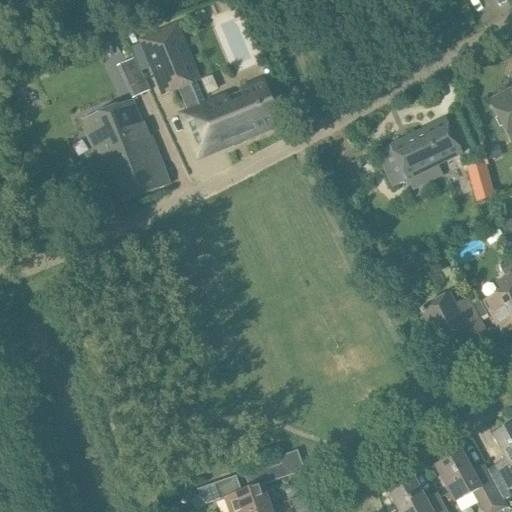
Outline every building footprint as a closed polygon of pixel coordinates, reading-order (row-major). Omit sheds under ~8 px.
[(177,27),(142,42),(145,51),(164,95),(178,89),(197,82),(199,81),(177,27)] [(145,81),(128,89),(133,99),(150,91),(145,81)] [(197,82),(178,89),(182,98),(188,114),(182,116),(189,133),(200,158),(225,148),(228,147),(232,145),(231,143),(234,142),(243,139),(243,140),(276,127),(282,124),(265,81),(216,102),(207,105),(197,82)] [(511,91),(490,102),(511,143),(511,142),(511,91)] [(159,165),(132,102),(82,121),(112,182),(120,204),(169,186),(162,164),(159,165)] [(463,154),(446,119),(391,146),(378,153),(387,171),(394,187),(463,154)] [(486,150),(489,161),(496,159),(493,148),(486,150)] [(486,164),(468,169),(477,202),(495,197),(486,164)] [(478,215),(472,192),(454,196),(460,220),(478,215)] [(511,238),(511,231),(507,222),(500,226),(508,240),(511,238)] [(503,292),(485,301),(494,317),(503,335),(511,330),(511,261),(498,268),(504,280),(498,283),(503,292)] [(456,306),(450,296),(422,311),(441,348),(457,339),(464,352),(490,337),(470,299),(456,306)] [(511,496),(509,491),(511,489),(511,425),(492,436),(506,461),(488,470),(492,479),(500,493),(504,501),(511,496)] [(473,472),(463,452),(435,467),(445,484),(455,504),(474,493),(484,511),(500,511),(508,508),(504,501),(500,493),(492,479),(488,470),(485,466),(473,472)] [(230,511),(259,511),(271,508),(263,485),(286,477),(281,465),(246,477),(250,489),(242,492),(236,477),(198,490),(209,504),(225,499),(230,511)] [(427,501),(414,478),(389,492),(399,511),(446,511),(437,495),(427,501)] [(297,511),(317,505),(313,493),(292,501),(296,511),(297,511)]
